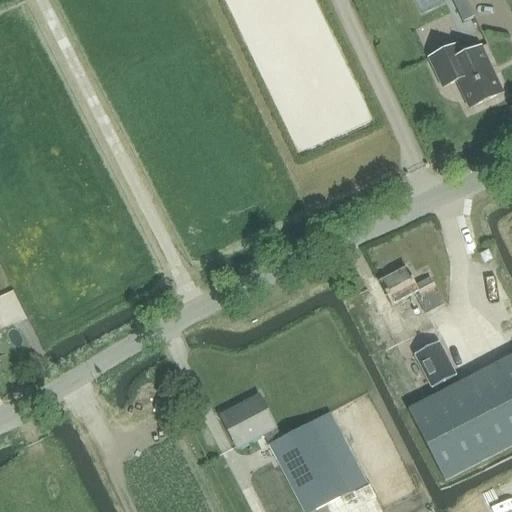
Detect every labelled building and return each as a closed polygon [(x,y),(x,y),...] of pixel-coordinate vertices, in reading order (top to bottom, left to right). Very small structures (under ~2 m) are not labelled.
[(412,0),(419,14),(449,0),(412,0)] [(448,49),(426,59),(440,89),(454,82),(467,110),(499,95),(478,49),(460,57),(453,60),(448,49)] [(482,257),(486,265),(495,261),(491,253),(482,257)] [(456,297),(445,276),(436,281),(425,260),(407,269),(406,268),(391,275),(392,277),(374,286),(389,316),(430,295),(436,307),(456,297)] [(452,372),(431,331),(408,343),(429,384),(452,372)] [(407,411),(444,483),(511,447),(511,356),(459,384),(417,406),(416,406),(407,411)] [(237,449),(264,436),(303,511),(314,511),(349,494),(312,424),(282,439),(262,400),(238,412),(236,410),(221,417),(237,449)] [(493,495),(469,503),(471,511),(496,511),(494,505),(496,504),(493,495)]
